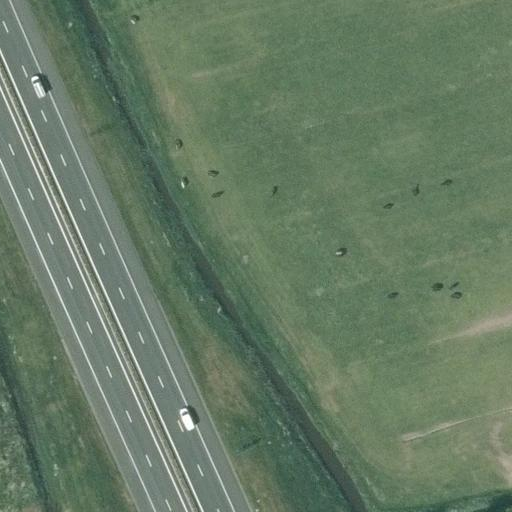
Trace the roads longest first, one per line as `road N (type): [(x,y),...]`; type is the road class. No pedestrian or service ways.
road 1 (motorway): [(221,511),(0,8)]
road 2 (motorway): [(0,132),(165,511)]
